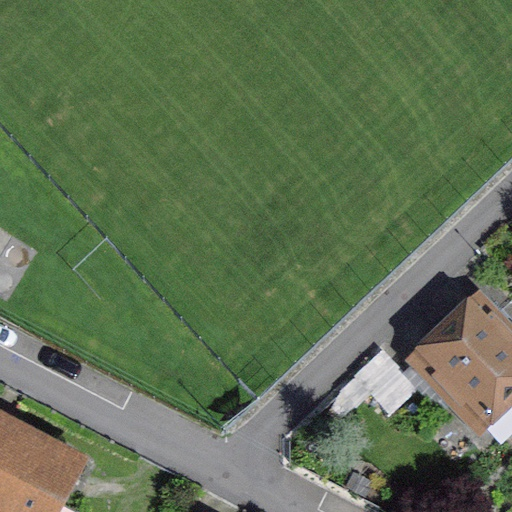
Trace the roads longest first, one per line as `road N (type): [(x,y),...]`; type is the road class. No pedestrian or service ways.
road 1 (residential): [(231,477),(511,211)]
road 2 (residential): [(231,477),(0,356)]
